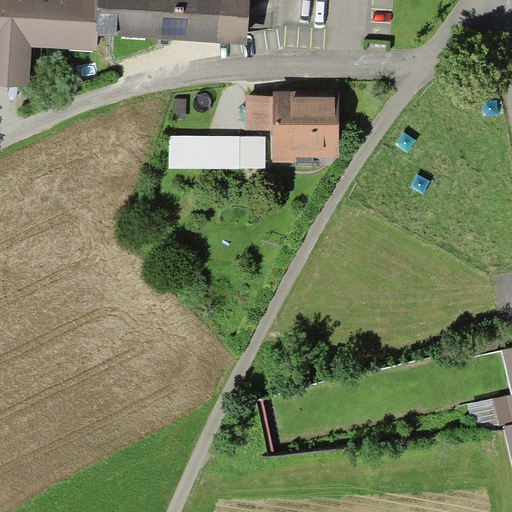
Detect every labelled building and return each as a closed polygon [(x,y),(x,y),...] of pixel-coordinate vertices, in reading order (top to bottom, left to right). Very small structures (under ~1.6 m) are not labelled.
[(97,0),(0,0),(0,84),(29,86),(32,46),(97,50),(98,34),(96,34),(97,0)] [(98,34),(247,43),(250,0),(97,0),(96,34),(98,34)] [(297,157),(339,157),(339,92),(273,91),(273,95),(246,95),(245,130),(273,130),(273,162),(297,162),(297,157)] [(186,98),(175,98),(174,117),(186,117),(186,98)] [(266,136),(169,135),(169,168),(266,168),(266,136)] [(511,347),(501,350),(511,394),(493,398),(500,430),(504,429),(511,464),(511,347)]
